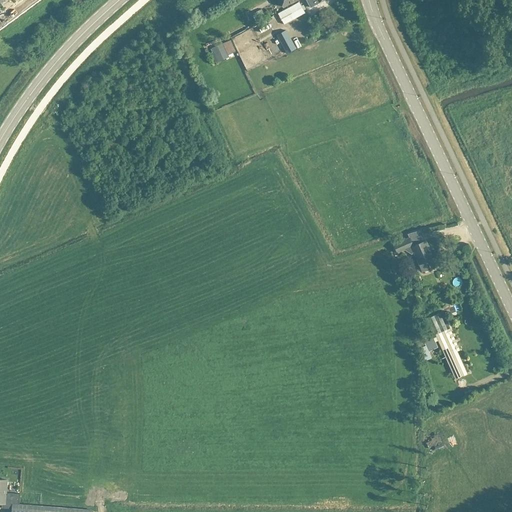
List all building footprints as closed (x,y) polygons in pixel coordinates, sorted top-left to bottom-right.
[(266,0),(270,8),(279,5),(276,0),(266,0)] [(305,0),(310,8),(324,0),(305,0)] [(305,13),(299,2),(277,14),(283,25),(305,13)] [(261,9),(251,15),(256,23),(265,18),(261,9)] [(285,30),(276,36),(285,54),(295,49),(285,30)] [(222,44),(211,49),(218,62),(228,58),(222,44)] [(411,255),(414,254),(419,265),(433,259),(433,258),(436,257),(436,256),(433,250),(432,249),(429,250),(425,241),(413,246),(409,238),(393,245),(397,253),(404,250),(411,255)] [(467,374),(465,372),(456,352),(459,351),(450,329),(447,330),(440,314),(429,319),(455,377),(456,379),(467,374)] [(438,348),(433,338),(423,343),(428,353),(428,352),(438,348)] [(0,479),(0,503),(1,504),(1,508),(12,509),(11,511),(91,511),(92,510),(19,505),(20,494),(6,493),(7,480),(0,479)]
